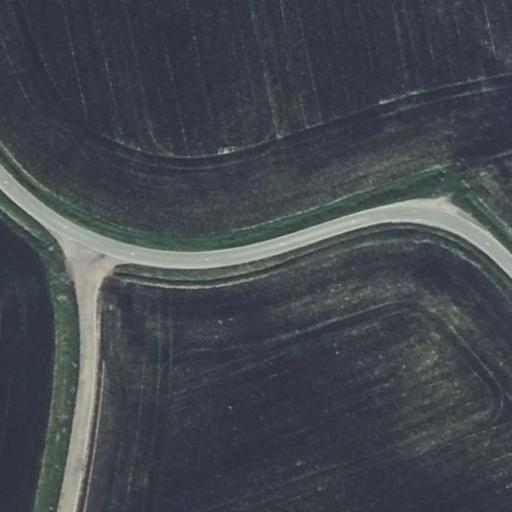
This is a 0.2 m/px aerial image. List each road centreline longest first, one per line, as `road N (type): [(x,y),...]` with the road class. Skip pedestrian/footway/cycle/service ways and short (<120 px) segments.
road 1 (unclassified): [(511,265),(464,227),(412,211),(244,254),(148,257),(56,222),(0,175)]
road 2 (track): [(67,511),(87,365),(85,236)]
